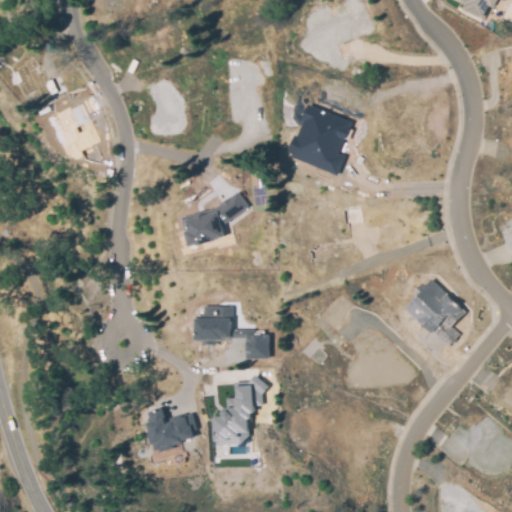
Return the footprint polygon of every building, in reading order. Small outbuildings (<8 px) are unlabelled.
[(497,0),(494,9),(490,8),(484,21),(462,10),(464,6),(463,4),(463,2),(457,0),(497,0)] [(338,170),(337,174),(294,157),(295,153),(290,151),(308,106),(349,122),(336,154),(343,157),(338,170)] [(227,238),(192,249),(188,235),(183,218),(217,208),(237,192),(248,206),(223,225),(227,238)] [(405,308),(447,347),(459,335),(450,326),(465,311),(429,278),(413,295),(415,298),(405,308)] [(229,306),(230,320),(232,320),(232,340),(196,341),(196,317),(203,317),(203,307),(229,306)] [(247,336),(266,335),(266,355),(247,355),(247,336)] [(256,375),(269,386),(262,393),(249,383),(256,375)] [(248,382),(248,387),(254,387),(256,414),(250,414),(250,419),(248,419),(248,432),(238,433),(239,438),(228,439),(228,442),(216,443),(216,440),(215,435),(214,422),(214,418),(226,417),(229,414),(228,410),(235,409),(235,405),(227,405),(226,398),(235,398),(234,388),(234,383),(248,382)] [(165,410),(168,424),(174,422),(174,421),(184,418),(185,420),(188,419),(191,429),(193,428),(196,440),(174,446),(175,449),(161,452),(161,450),(156,451),(154,444),(149,446),(144,426),(154,423),(151,413),(165,410)]
